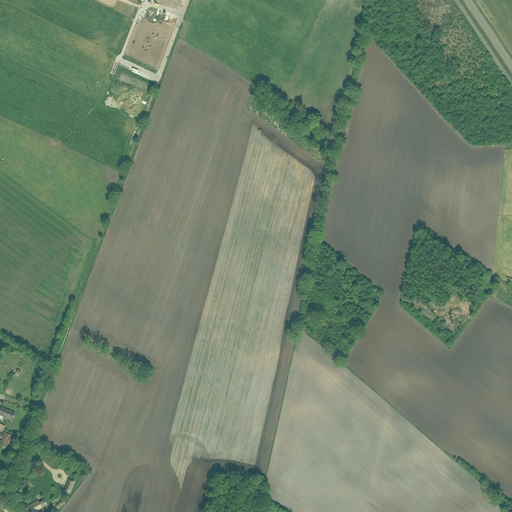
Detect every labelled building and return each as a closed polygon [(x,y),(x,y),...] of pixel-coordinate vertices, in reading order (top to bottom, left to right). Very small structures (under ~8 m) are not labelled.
[(1,407),(0,408),(0,415),(11,420),(15,413),(1,407)] [(3,442),(0,447),(4,449),(11,439),(9,438),(10,436),(4,432),(0,437),(3,439),(2,441),(3,442)] [(74,481),(68,479),(64,490),(70,492),(74,481)] [(37,501),(29,506),(32,511),(34,511),(41,508),(40,508),(46,505),(43,499),(37,502),(37,501)] [(55,506),(58,509),(64,504),(61,501),(55,506)]
